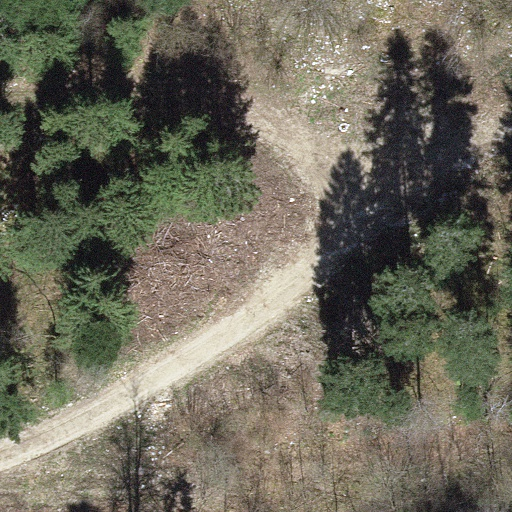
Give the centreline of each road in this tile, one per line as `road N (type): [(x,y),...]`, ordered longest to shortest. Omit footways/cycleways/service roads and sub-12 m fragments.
road 1 (track): [(0,457),(167,370),(253,306),(354,210),(511,130)]
road 2 (track): [(0,96),(190,89),(259,97),(304,133),(354,210)]
